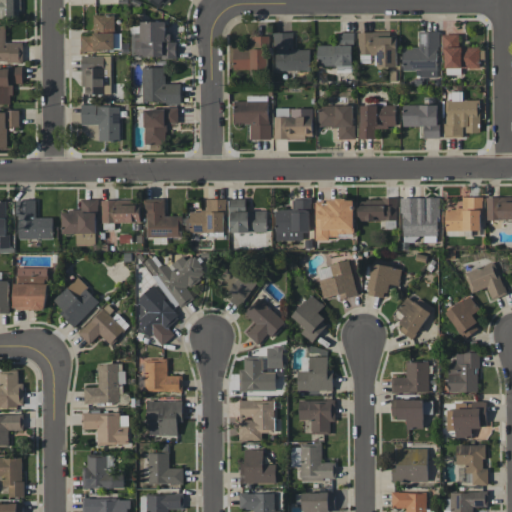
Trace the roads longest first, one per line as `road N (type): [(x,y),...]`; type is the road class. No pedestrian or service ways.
road 1 (residential): [(0,168),(511,167)]
road 2 (residential): [(218,5),(510,4)]
road 3 (residential): [(216,336),(215,511)]
road 4 (residential): [(372,336),(372,511)]
road 5 (residential): [(60,0),(61,168)]
road 6 (residential): [(509,0),(510,167)]
road 7 (residential): [(218,5),(219,168)]
road 8 (residential): [(55,353),(55,511)]
